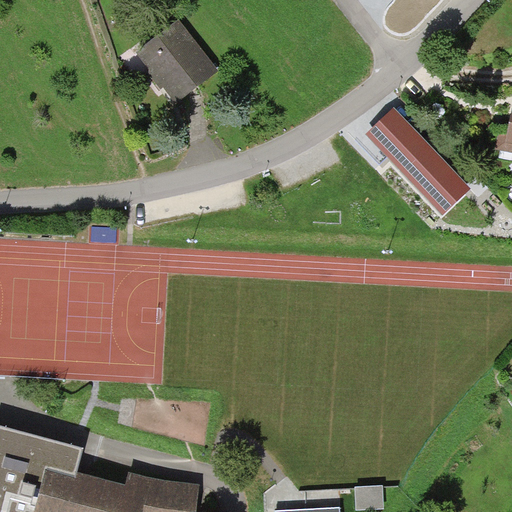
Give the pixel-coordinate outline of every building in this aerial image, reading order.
[(179,21),(138,52),(154,73),(176,102),(217,71),(179,21)] [(511,104),(510,104),(503,139),(494,137),(492,150),(508,153),(509,147),(511,147),(511,104)] [(393,110),(366,136),(442,216),(469,191),(393,110)] [(0,425),(0,511),(193,511),(200,491),(127,472),(123,487),(15,458),(22,431),(0,425)] [(388,511),(388,491),(361,492),(362,511),(388,511)]
